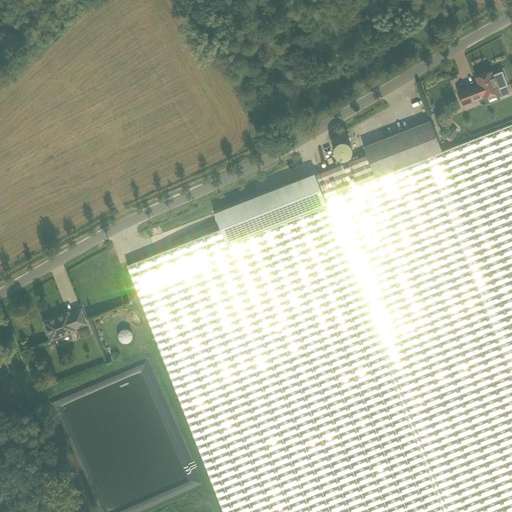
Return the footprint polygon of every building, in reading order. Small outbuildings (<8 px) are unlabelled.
[(499,92),(491,72),(487,73),(486,73),(485,72),(480,74),(480,75),(480,76),(476,78),(479,84),(466,89),(471,102),(484,97),(499,92)] [(367,155),(339,166),(315,175),(315,173),(214,213),(221,229),(226,243),(326,204),(324,197),(442,151),(430,121),(363,147),(367,155)] [(226,243),(221,229),(127,265),(224,511),(511,511),(511,123),(442,151),(324,197),(326,204),(226,243)] [(352,148),(351,146),(350,144),(348,143),(346,142),(345,142),(343,141),(341,142),(339,142),(337,143),(336,145),(335,146),(334,148),(334,150),(334,153),(334,154),(335,156),(337,157),(338,159),(340,159),(342,160),(344,160),(345,160),(347,159),(349,158),(350,157),(351,155),(352,153),(352,151),(352,149),(352,148)] [(68,313),(45,322),(47,327),(44,328),(47,335),(49,334),(51,339),(74,330),(74,328),(86,323),(81,310),(69,315),(68,313)] [(131,342),(132,330),(120,328),(119,341),(131,342)]
